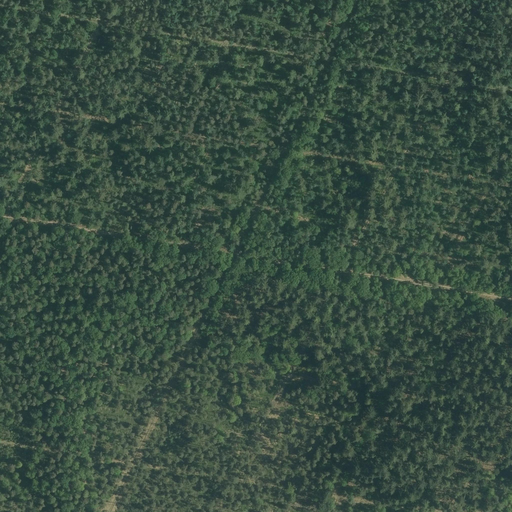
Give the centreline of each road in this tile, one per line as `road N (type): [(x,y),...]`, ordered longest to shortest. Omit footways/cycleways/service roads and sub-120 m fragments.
road 1 (track): [(511,297),(0,211)]
road 2 (track): [(129,470),(235,251)]
road 3 (track): [(129,470),(0,443)]
